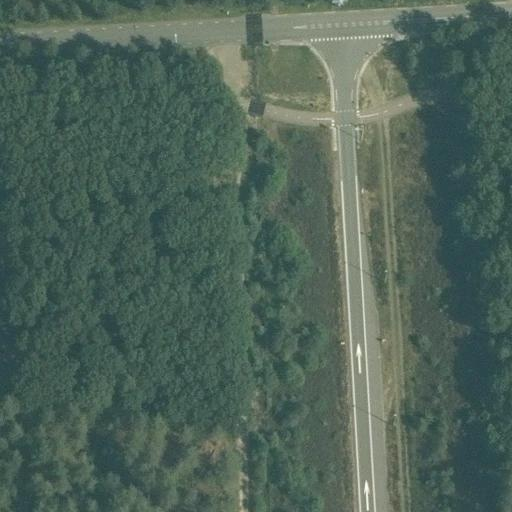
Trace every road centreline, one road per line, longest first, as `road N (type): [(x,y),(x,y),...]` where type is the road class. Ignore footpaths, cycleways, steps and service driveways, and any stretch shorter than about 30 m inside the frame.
road 1 (track): [(408,511),(384,123),(341,25)]
road 2 (motorway): [(370,511),(341,25)]
road 3 (track): [(232,103),(244,511)]
road 4 (primary): [(0,45),(341,25)]
road 5 (unknown): [(0,206),(50,190),(234,185)]
road 6 (primary): [(341,25),(511,16)]
